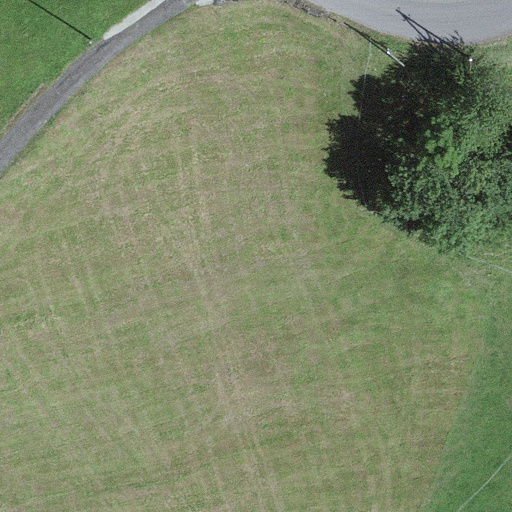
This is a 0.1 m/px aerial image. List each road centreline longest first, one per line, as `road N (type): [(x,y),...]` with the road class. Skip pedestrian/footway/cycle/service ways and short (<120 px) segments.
road 1 (track): [(0,158),(89,60),(172,0)]
road 2 (unclassified): [(357,0),(425,23),(475,22),(511,10)]
